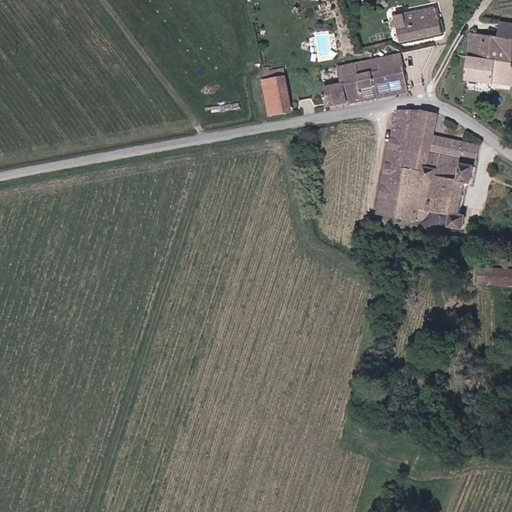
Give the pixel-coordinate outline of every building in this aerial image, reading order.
[(449,8),(439,9),(442,25),(452,23),(449,8)] [(442,25),(439,9),(398,17),(402,42),(446,36),(445,31),(456,29),(455,22),(452,23),(442,25)] [(511,38),(474,35),(472,59),(511,63),(511,49),(511,40),(511,38)] [(352,102),(411,92),(404,54),(341,66),(344,83),(328,86),(331,101),(352,98),(352,102)] [(511,63),(472,59),(470,84),(511,88),(511,66),(511,67),(511,63)] [(266,73),(267,80),(290,76),(288,69),(279,70),(278,63),(268,64),(269,72),(266,73)] [(298,110),(290,76),(267,80),(274,114),(298,110)] [(435,114),(432,114),(425,113),(402,116),(395,150),(380,212),(413,220),(421,195),(431,199),(427,214),(450,219),(449,227),(461,230),(463,222),(459,221),(463,203),(467,185),(472,186),(481,146),(443,136),(446,118),(435,114)] [(380,245),(383,232),(376,231),(373,244),(380,245)]
